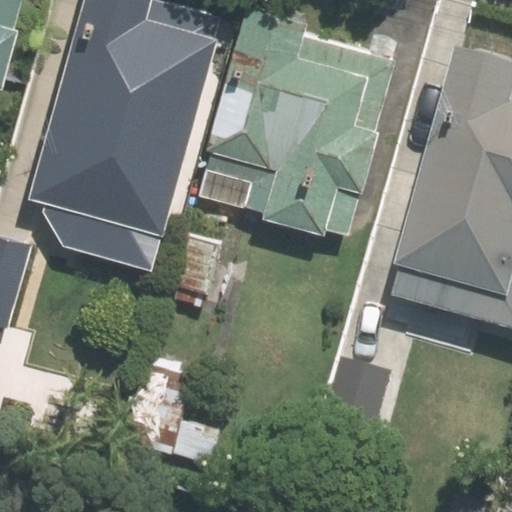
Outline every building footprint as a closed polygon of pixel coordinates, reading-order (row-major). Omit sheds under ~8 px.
[(0,0),(0,74),(17,79),(35,16),(30,14),(34,0),(0,0)] [(87,0),(48,139),(52,140),(44,167),(164,200),(171,177),(176,177),(186,141),(192,144),(225,28),(218,25),(224,6),(203,0),(87,0)] [(324,8),(295,0),(263,0),(218,163),(219,163),(213,188),(339,224),(341,217),(361,223),(372,180),(376,182),(393,119),(386,115),(405,48),(319,24),(324,8)] [(511,91),(511,80),(456,64),(393,284),(511,317),(511,102),(509,101),(511,91)] [(39,236),(0,226),(0,301),(19,307),(39,236)] [(232,238),(199,229),(182,291),(215,300),(232,238)] [(206,368),(153,352),(131,430),(220,456),(227,426),(192,415),(206,368)] [(390,366),(353,355),(336,417),(373,428),(390,366)]
